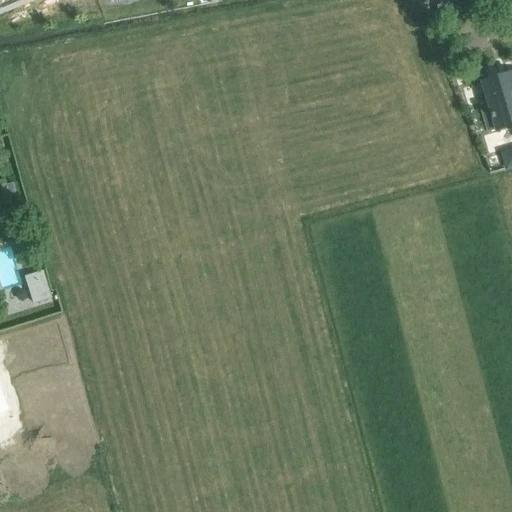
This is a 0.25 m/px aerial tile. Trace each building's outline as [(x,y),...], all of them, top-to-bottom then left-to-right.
[(437,5),(439,15),(474,8),(472,0),(439,0),(440,4),(437,5)] [(511,72),(480,82),(486,104),(479,106),(487,132),(494,130),(495,131),(511,126),(511,75),(511,76),(511,72)] [(23,281),(29,310),(46,306),(40,277),(23,281)] [(1,341),(11,378),(73,361),(62,321),(1,341)] [(0,414),(11,411),(0,383),(0,414)]
